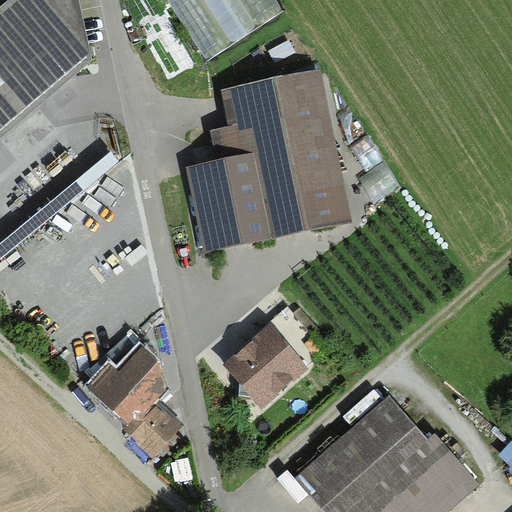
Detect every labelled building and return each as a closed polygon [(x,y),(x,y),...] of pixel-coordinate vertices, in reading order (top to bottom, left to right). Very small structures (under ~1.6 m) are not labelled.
[(0,142),(91,64),(76,0),(14,0),(0,12),(0,142)] [(171,0),(206,59),(283,15),(274,0),(171,0)] [(189,169),(206,253),(348,225),(319,74),(223,93),(230,131),(213,134),(218,164),(189,169)] [(99,296),(135,264),(89,213),(68,232),(41,256),(70,288),(81,277),(99,296)] [(0,252),(20,237),(14,229),(0,240),(0,252)] [(223,370),(263,412),(328,352),(288,310),(254,342),(223,370)] [(91,404),(118,428),(121,427),(152,456),(169,438),(180,426),(157,405),(170,392),(158,381),(171,367),(149,348),(137,361),(133,357),(91,404)] [(293,477),(324,511),(449,511),(478,487),(435,440),(430,445),(391,401),(347,440),(341,434),(293,477)]
